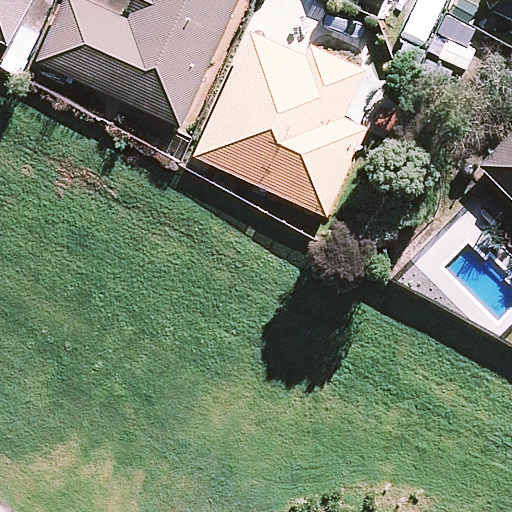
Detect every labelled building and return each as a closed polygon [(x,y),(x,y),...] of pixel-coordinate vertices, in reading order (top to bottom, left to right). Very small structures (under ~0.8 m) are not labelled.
[(35,0),(0,0),(0,39),(11,45),(35,0)] [(241,0),(140,0),(131,20),(86,0),(70,0),(42,62),(183,127),(241,0)] [(511,0),(486,0),(484,6),(511,18),(511,0)] [(304,53),(254,30),(197,156),(327,215),(387,82),(307,45),(304,53)] [(511,135),(481,166),(511,197),(511,135)]
